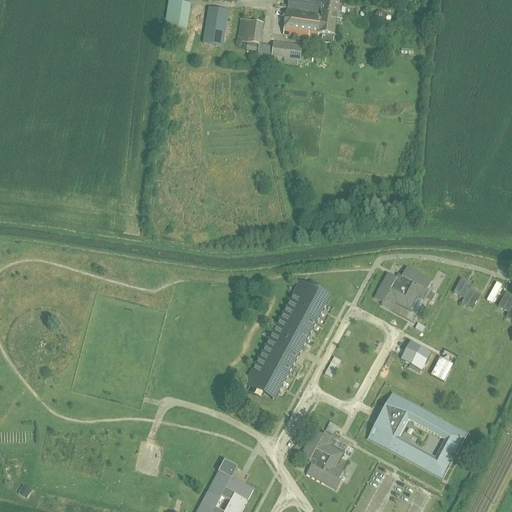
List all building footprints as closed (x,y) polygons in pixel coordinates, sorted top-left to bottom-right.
[(326,14),(343,16),(344,14),(341,14),(342,8),(339,8),(339,0),(289,0),(288,9),(326,15),(326,14)] [(190,5),(169,2),(165,27),(186,30),(190,5)] [(228,11),(209,8),(203,44),(223,47),(228,11)] [(322,43),(333,45),(334,36),(337,19),(343,20),(343,16),(326,14),(326,15),(288,9),(284,35),(318,40),(319,34),(324,35),(322,43)] [(379,12),(375,14),(375,18),(378,21),(382,21),(386,19),(386,15),(383,13),(379,12)] [(260,45),(263,23),(251,22),(248,44),(260,45)] [(302,47),(274,43),(272,58),(300,62),(302,47)] [(382,306),(391,311),(395,303),(409,311),(417,297),(425,301),(426,299),(429,292),(427,291),(432,282),(407,268),(402,277),(405,278),(401,284),(395,280),(396,278),(388,274),(374,299),(383,304),(382,306)] [(464,299),(469,290),(471,285),(461,279),(453,293),(464,299)] [(303,287),(250,386),(276,400),(299,357),(296,355),(302,345),(306,344),(329,301),(303,287)] [(479,296),(469,290),(464,299),(461,304),(471,310),(479,296)] [(429,292),(426,299),(432,302),(436,295),(431,293),(429,292)] [(417,326),(415,330),(422,333),(425,328),(418,324),(417,326)] [(402,359),(423,371),(432,354),(411,343),(402,359)] [(341,362),(334,358),(325,375),(331,379),(341,362)] [(453,366),(440,359),(431,376),(444,383),(453,366)] [(442,481),(449,469),(450,467),(454,459),(456,456),(460,448),(461,446),(468,434),(391,393),(392,394),(367,440),(366,440),(442,481)] [(330,423),(328,427),(326,431),(333,435),(335,431),(337,427),(330,423)] [(306,475),(336,491),(341,482),(339,481),(344,472),(336,468),(343,454),(343,453),(347,445),(333,438),(325,434),(324,436),(314,431),(301,456),(309,460),(310,458),(316,461),(313,468),(311,466),(306,475)] [(220,470),(197,511),(241,511),(254,490),(241,483),(240,485),(231,480),(238,468),(225,461),(220,470)] [(18,496),(26,501),(28,497),(20,492),(18,496)]
